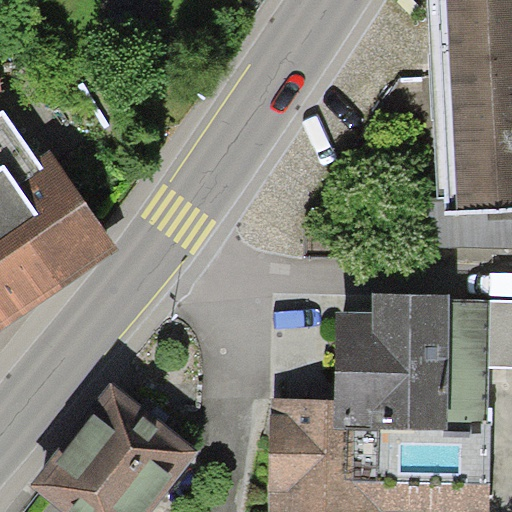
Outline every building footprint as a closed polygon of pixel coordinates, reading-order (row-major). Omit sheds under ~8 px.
[(511,0),(435,0),(445,202),(445,213),(511,211),(511,0)] [(0,334),(119,256),(100,227),(121,213),(35,81),(5,101),(13,114),(0,122),(0,334)] [(511,211),(445,213),(445,202),(424,203),(424,249),(511,247),(511,211)] [(335,408),(263,404),(258,511),(481,511),(488,375),(511,375),(511,305),(456,303),(376,299),(375,322),(339,320),(335,408)] [(106,391),(33,493),(42,499),(32,511),(161,511),(200,459),(106,391)]
